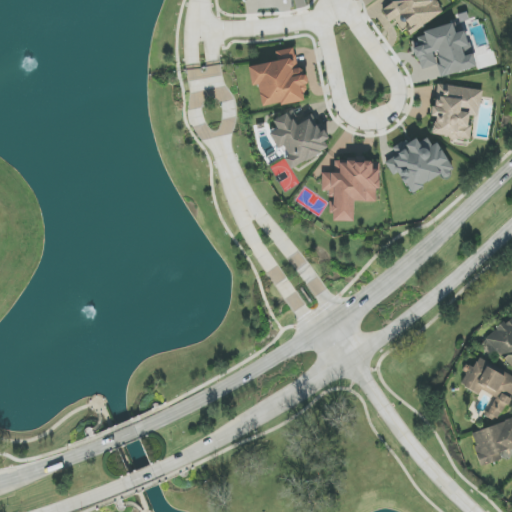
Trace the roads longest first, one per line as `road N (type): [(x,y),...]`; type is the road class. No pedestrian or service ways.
road 1 (residential): [(324,19),(350,15),(399,92),(392,114),(365,123),(346,113),(324,19)]
road 2 (tertiary): [(328,330),(414,455),(478,511)]
road 3 (secondary): [(328,330),(137,432)]
road 4 (secondary): [(352,362),(511,228)]
road 5 (residential): [(328,330),(328,305),(242,197)]
road 6 (residential): [(242,197),(252,235),(305,314),(328,330)]
road 7 (secondary): [(511,170),(407,269)]
road 8 (secondary): [(155,473),(275,411)]
road 9 (residential): [(201,29),(324,19)]
road 10 (secondary): [(115,441),(0,482)]
